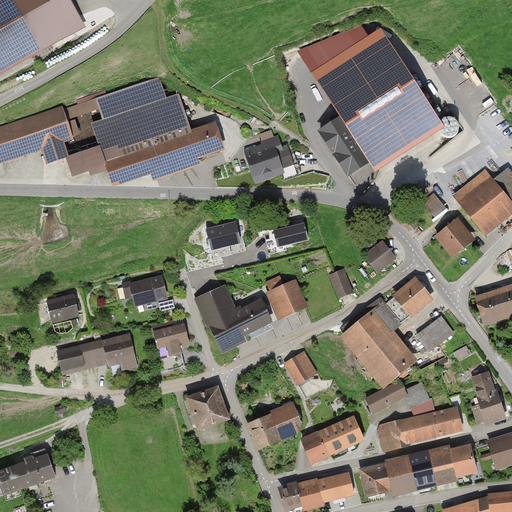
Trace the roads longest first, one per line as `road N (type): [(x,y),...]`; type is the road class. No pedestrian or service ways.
road 1 (unclassified): [(0,191),(339,199),(378,212),(418,261)]
road 2 (track): [(160,0),(176,63),(197,83),(275,120),(340,177),(351,202)]
road 3 (residential): [(268,483),(511,427)]
road 4 (residential): [(220,376),(330,322),(418,261)]
road 5 (unclassified): [(155,0),(114,41),(0,104)]
road 6 (residential): [(356,511),(511,486)]
